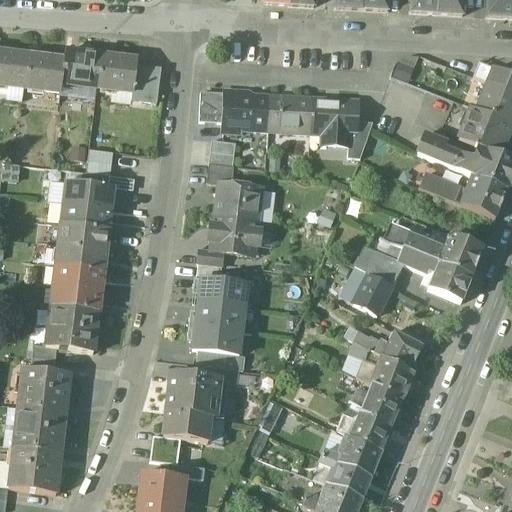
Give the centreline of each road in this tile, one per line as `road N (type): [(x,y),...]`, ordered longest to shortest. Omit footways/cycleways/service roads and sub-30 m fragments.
road 1 (residential): [(81,511),(134,376),(168,204),(184,26)]
road 2 (residential): [(511,47),(184,26)]
road 3 (tertiary): [(413,511),(511,271)]
road 4 (residential): [(184,26),(0,15)]
